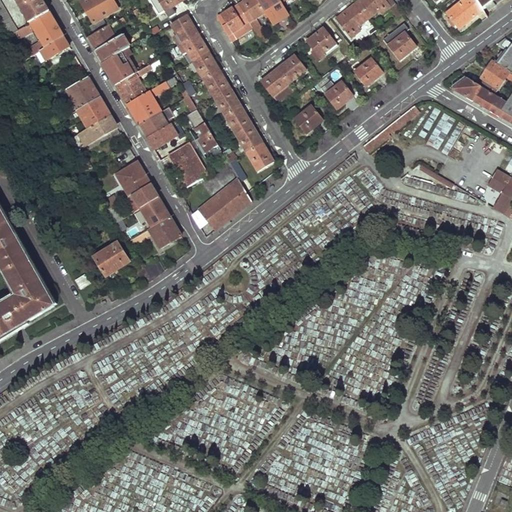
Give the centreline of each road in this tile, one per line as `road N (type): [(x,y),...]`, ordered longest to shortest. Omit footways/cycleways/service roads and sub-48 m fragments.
road 1 (residential): [(206,256),(56,0)]
road 2 (tertiary): [(0,380),(206,256)]
road 3 (tertiary): [(302,179),(424,83)]
road 4 (tertiary): [(206,256),(302,179)]
road 5 (residential): [(243,75),(340,0)]
